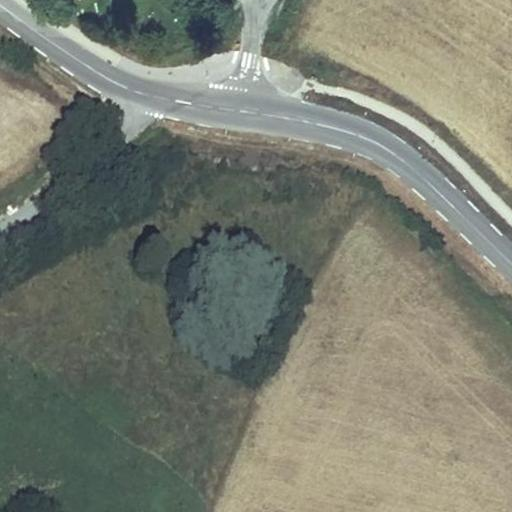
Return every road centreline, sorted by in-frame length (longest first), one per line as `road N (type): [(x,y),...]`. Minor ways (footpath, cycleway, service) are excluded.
road 1 (tertiary): [(246,110),(378,143),(511,261)]
road 2 (unclassified): [(0,229),(118,135),(146,95)]
road 3 (tertiary): [(0,3),(146,95)]
